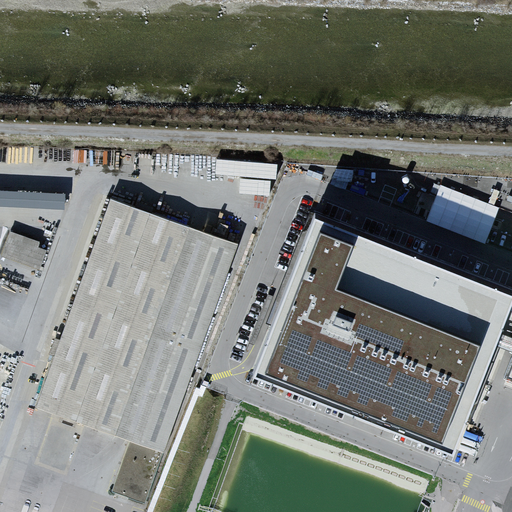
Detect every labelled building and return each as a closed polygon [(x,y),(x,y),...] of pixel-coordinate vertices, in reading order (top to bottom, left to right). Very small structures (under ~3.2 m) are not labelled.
[(278,174),(278,158),(217,157),(217,172),(278,174)] [(271,191),(271,176),(241,175),(240,190),(271,191)] [(414,214),(423,189),(388,176),(379,201),(414,214)] [(442,176),(426,221),(487,242),(500,206),(490,202),(493,194),(442,176)] [(65,194),(0,190),(0,206),(64,210),(65,194)] [(120,442),(162,456),(236,248),(196,234),(108,202),(33,411),(120,442)] [(511,306),(511,296),(316,222),(254,384),(453,460),(511,306)] [(40,242),(10,232),(2,256),(39,269),(46,250),(38,247),(40,242)]
